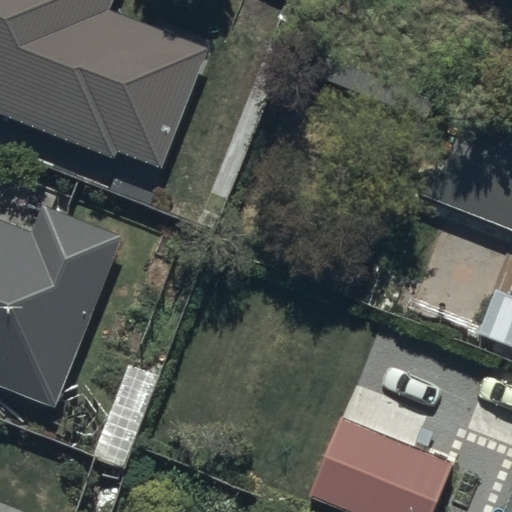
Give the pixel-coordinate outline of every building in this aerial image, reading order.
[(0,0),(0,124),(116,169),(120,159),(162,175),(207,61),(108,23),(117,0),(0,0)] [(439,187),(423,181),(414,205),(511,239),(511,137),(463,120),(439,187)] [(0,398),(54,420),(123,250),(40,216),(30,244),(0,232),(0,398)] [(511,311),(492,303),(476,344),(511,358),(511,311)] [(438,511),(452,476),(338,430),(309,507),(320,511),(438,511)]
